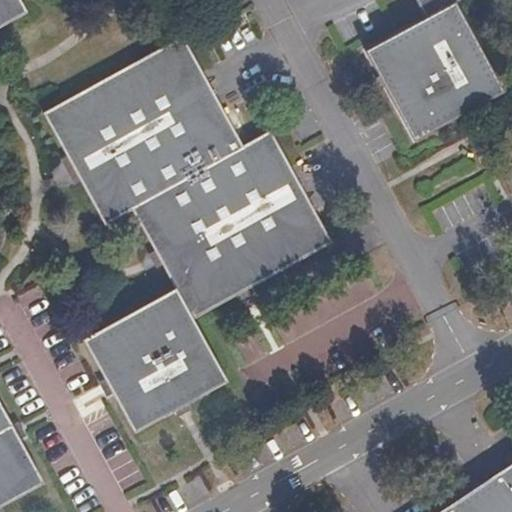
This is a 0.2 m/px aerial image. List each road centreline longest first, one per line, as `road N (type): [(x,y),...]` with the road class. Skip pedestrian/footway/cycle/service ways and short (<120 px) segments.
road 1 (unclassified): [(268,0),(474,372)]
road 2 (unclassified): [(224,511),(474,372)]
